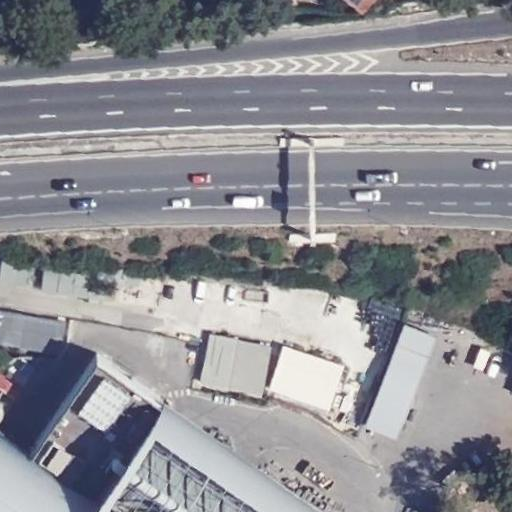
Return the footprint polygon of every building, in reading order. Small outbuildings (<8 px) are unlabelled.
[(366,12),(375,0),(348,0),(364,13),(366,12)] [(164,277),(157,306),(193,313),(199,284),(164,277)] [(397,331),(405,306),(375,297),(367,322),(397,331)] [(204,298),(197,327),(227,333),(230,318),(261,324),(264,310),(204,298)] [(0,310),(0,345),(60,355),(66,321),(0,310)] [(168,319),(165,338),(208,340),(209,333),(178,326),(179,322),(168,319)] [(364,426),(395,438),(435,341),(403,328),(364,426)] [(165,338),(158,370),(200,378),(200,377),(226,382),(232,351),(207,346),(208,340),(165,338)] [(464,370),(511,390),(511,355),(477,341),(464,370)] [(268,396),(331,412),(343,364),(280,348),(268,396)] [(43,451),(76,407),(66,399),(33,443),(43,451)] [(0,511),(106,511),(0,437),(0,511)]
